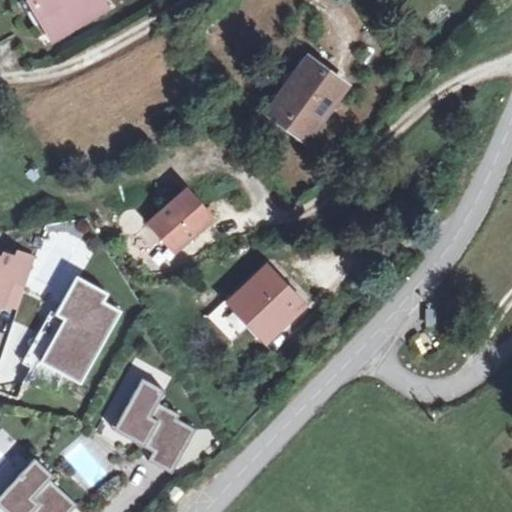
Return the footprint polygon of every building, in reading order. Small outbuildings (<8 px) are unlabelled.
[(108,6),(104,0),(31,0),(30,1),(52,38),(108,6)] [(343,87),(308,61),(271,112),(306,138),(343,87)] [(211,218),(188,190),(150,223),(174,251),(211,218)] [(24,284),(33,254),(15,249),(13,256),(1,253),(0,256),(0,301),(4,302),(10,280),(24,284)] [(303,305),(268,267),(232,301),(267,338),(303,305)] [(102,292),(76,277),(55,313),(63,318),(40,360),(78,381),(116,316),(95,304),(102,292)] [(161,387),(141,377),(116,428),(158,449),(152,459),(171,469),(191,430),(173,421),(176,415),(153,403),(161,387)] [(50,474),(30,456),(0,488),(0,510),(2,511),(59,511),(67,504),(43,482),(50,474)]
